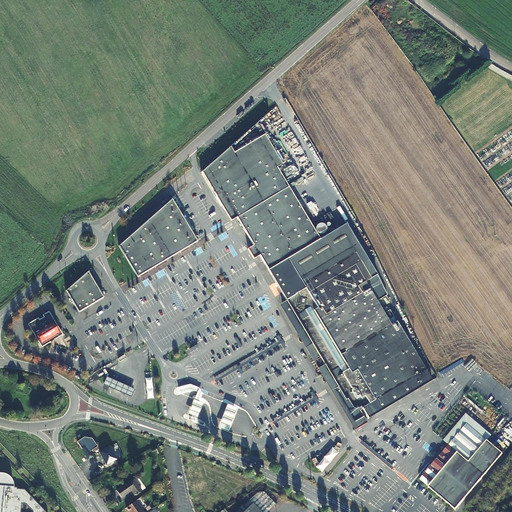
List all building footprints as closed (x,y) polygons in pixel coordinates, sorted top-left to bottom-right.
[(266,137),(261,140),(288,187),(294,184),(266,137)] [(232,149),(203,175),(224,209),(229,206),(237,218),(288,187),(261,140),(235,155),(232,149)] [(320,239),(288,187),(237,218),(253,246),(248,249),(254,259),(259,256),(268,271),(320,239)] [(172,199),(149,220),(171,257),(197,242),(172,199)] [(229,206),(224,209),(231,222),(237,218),(229,206)] [(130,236),(150,270),(171,257),(149,220),(132,234),(130,236)] [(324,233),(327,225),(318,222),(315,230),(324,233)] [(320,239),(268,271),(294,314),(288,318),(294,327),(300,324),(328,371),(322,374),(324,376),(323,377),(322,378),(322,379),(322,380),(323,381),(324,382),(325,383),(326,382),(327,382),(328,384),(334,380),(338,387),(334,389),(337,394),(336,395),(339,400),(340,400),(354,423),(363,417),(359,410),(362,408),(368,419),(372,417),(372,418),(374,417),(373,416),(432,381),(407,339),(402,343),(392,326),(397,323),(393,316),(388,319),(387,317),(388,316),(384,309),(382,306),(386,303),(391,301),(380,281),(346,224),(320,239)] [(130,236),(119,246),(137,277),(150,270),(130,236)] [(88,272),(66,291),(78,313),(103,298),(88,272)] [(49,312),(28,325),(41,347),(48,343),(62,335),(49,312)] [(397,323),(392,326),(402,343),(407,339),(397,323)] [(282,341),(278,335),(277,336),(275,336),(279,342),(215,380),(215,381),(216,382),(237,369),(240,374),(242,373),(243,372),(240,368),(280,344),(283,349),(284,348),(285,347),(282,341)] [(63,339),(68,350),(75,347),(70,336),(63,339)] [(106,377),(103,385),(114,390),(118,382),(106,377)] [(152,378),(145,378),(147,399),(154,399),(152,378)] [(123,385),(118,382),(114,390),(120,393),(123,385)] [(123,385),(120,393),(131,398),(135,390),(123,385)] [(178,388),(180,394),(194,390),(197,392),(197,391),(198,388),(190,385),(178,388)] [(315,397),(312,391),(310,392),(309,392),(312,398),(272,422),(273,423),(274,424),(314,400),(317,405),(318,405),(319,404),(315,397)] [(187,414),(197,419),(201,410),(204,403),(193,399),(190,407),(187,414)] [(222,416),(218,427),(228,432),(233,420),(237,408),(227,404),(222,416)] [(419,480),(455,510),(502,454),(466,424),(449,445),(419,480)] [(360,442),(359,443),(391,470),(392,469),(393,467),(361,441),(360,442)] [(92,456),(84,444),(80,447),(87,459),(92,456)] [(117,459),(109,446),(98,452),(106,466),(117,459)] [(0,511),(45,511),(24,490),(17,489),(17,488),(13,487),(13,484),(12,481),(8,476),(3,474),(0,473),(0,511)] [(124,486),(117,490),(120,496),(127,491),(128,492),(131,490),(134,495),(141,491),(134,479),(124,485),(124,486)] [(224,511),(222,511),(267,511),(275,505),(263,493),(257,494),(243,507),(242,506),(236,511),(224,511)] [(142,511),(135,501),(126,507),(128,511),(142,511)]
